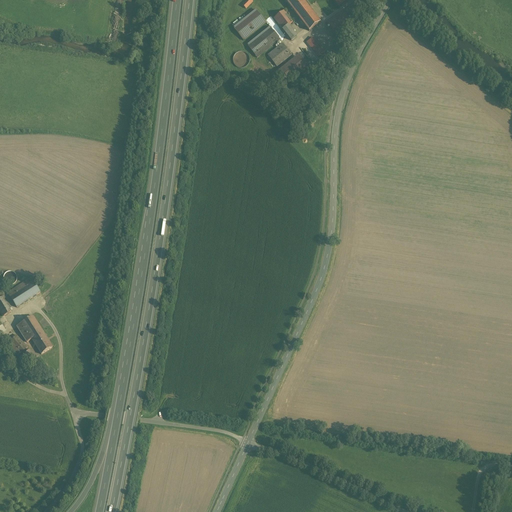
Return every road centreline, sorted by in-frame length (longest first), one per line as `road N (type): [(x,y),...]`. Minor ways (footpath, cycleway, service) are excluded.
road 1 (motorway): [(111,511),(158,247),(189,0)]
road 2 (tertiary): [(247,442),(319,282),(332,227),(342,93),(390,0)]
road 3 (motorway): [(147,239),(106,439),(71,511)]
road 4 (unclassified): [(247,442),(82,412),(77,463),(44,511)]
road 5 (motorway): [(147,239),(98,511)]
road 6 (motorway): [(176,0),(147,239)]
road 7 (unclassified): [(247,442),(402,511)]
